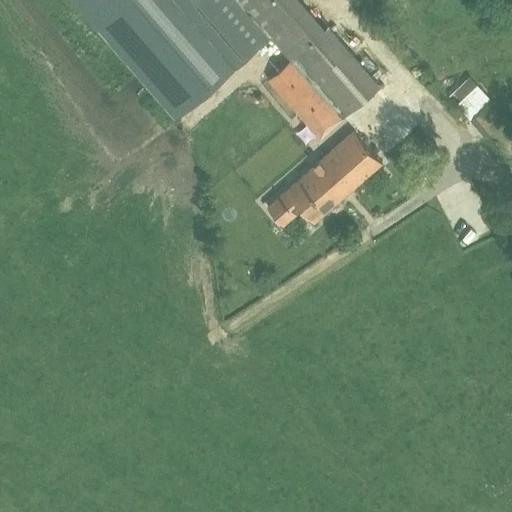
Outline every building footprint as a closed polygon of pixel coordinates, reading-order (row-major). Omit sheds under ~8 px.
[(78,0),(178,114),(270,33),(241,0),(78,0)] [(320,137),(343,117),(343,116),(379,84),(329,27),(330,26),(307,0),(241,0),(270,33),(292,58),(269,78),(320,137)] [(449,94),(487,137),(504,121),(488,104),(492,101),(470,75),(449,94)] [(235,95),(242,106),(263,93),(256,82),(235,95)] [(268,205),(284,223),(302,207),(314,220),(382,161),(355,129),(268,205)] [(457,214),(464,243),(494,236),(488,208),(457,214)]
